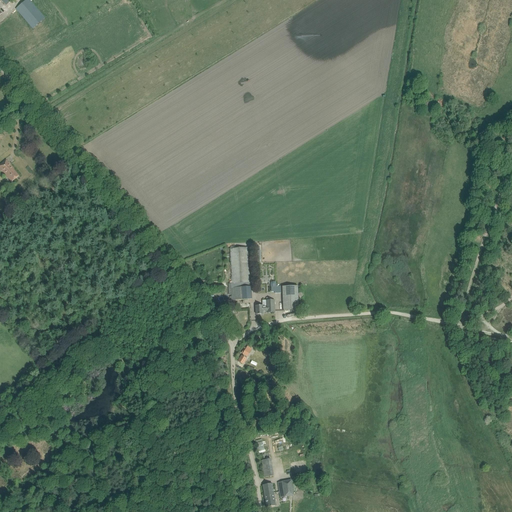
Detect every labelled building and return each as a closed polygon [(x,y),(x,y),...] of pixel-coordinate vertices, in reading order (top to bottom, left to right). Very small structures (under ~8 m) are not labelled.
[(32,29),(45,18),(29,0),(25,0),(15,9),(32,29)] [(6,160),(0,165),(0,167),(12,182),(18,176),(8,164),(9,163),(6,160)] [(229,282),(229,284),(231,284),(232,297),(230,297),(230,300),(251,299),(248,248),(230,249),(232,281),(229,282)] [(271,292),(275,292),(275,293),(281,293),(281,287),(276,287),(276,284),(271,284),(271,292)] [(298,286),(282,287),(283,311),(299,310),(298,286)] [(267,311),(267,312),(275,311),(274,300),(265,300),(265,306),(256,306),(256,310),(256,315),(263,314),(263,311),(267,311)] [(245,357),(246,356),(247,357),(249,354),(252,349),(247,345),(243,351),(244,351),(243,354),(244,355),(243,356),(242,355),(238,361),(243,364),(247,358),(245,357)] [(259,453),(266,452),(264,441),(257,443),(259,453)] [(261,460),(264,476),(274,475),(271,458),(261,460)] [(280,498),(294,496),(291,480),(278,482),(280,498)] [(263,485),(267,507),(276,506),(272,484),(263,485)]
